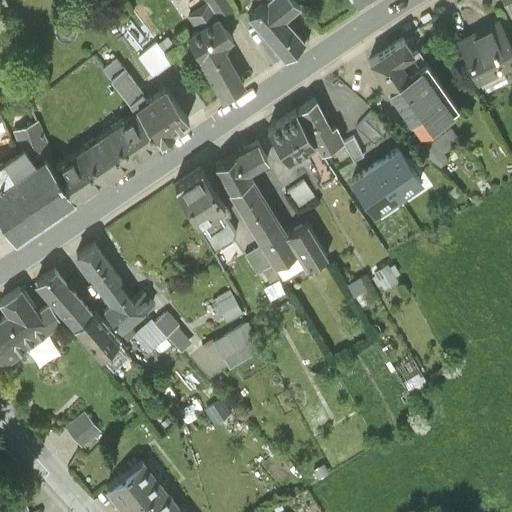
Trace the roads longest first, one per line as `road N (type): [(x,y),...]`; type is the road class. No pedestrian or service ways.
road 1 (secondary): [(0,273),(414,0)]
road 2 (secondary): [(87,511),(0,408)]
